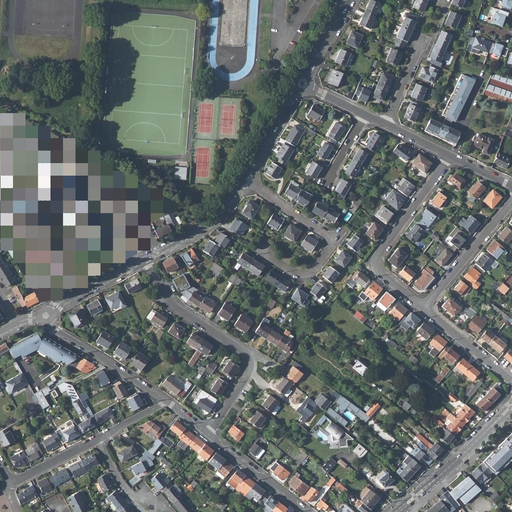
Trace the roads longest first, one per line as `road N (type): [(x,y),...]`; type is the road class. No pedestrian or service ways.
road 1 (residential): [(143,257),(176,308),(251,361),(209,434)]
road 2 (residential): [(242,178),(331,242),(303,275),(263,250)]
road 3 (residential): [(451,156),(376,257),(378,271),(423,307)]
road 4 (tertiary): [(397,511),(511,405)]
road 5 (residential): [(45,315),(55,331),(167,401)]
road 6 (residential): [(423,307),(511,201)]
road 7 (residential): [(242,178),(197,228),(143,257)]
road 8 (residential): [(209,434),(306,511)]
